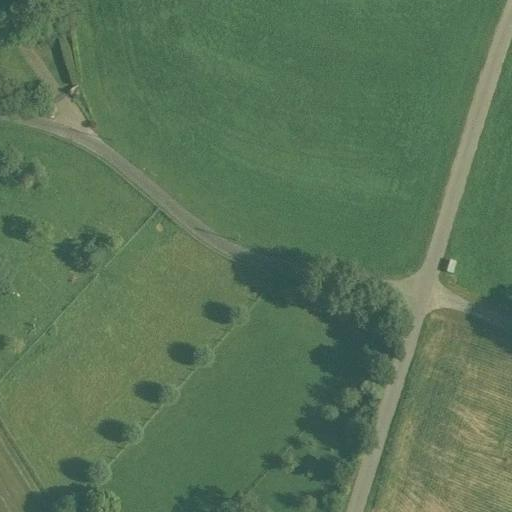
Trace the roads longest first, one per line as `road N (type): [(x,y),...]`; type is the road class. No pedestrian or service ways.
road 1 (unclassified): [(0,112),(89,142),(242,256),(422,291)]
road 2 (unclassified): [(511,11),(422,291)]
road 3 (unclassified): [(422,291),(353,511)]
